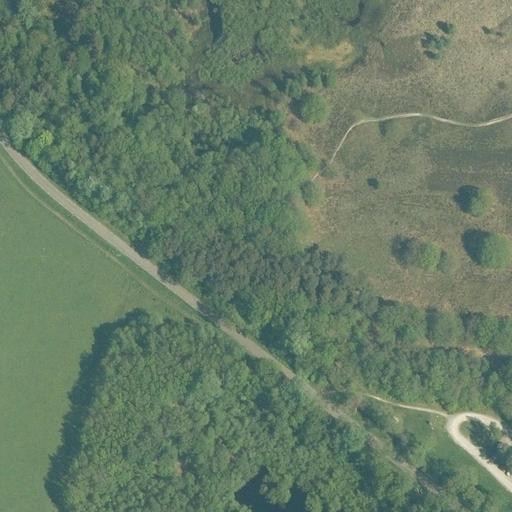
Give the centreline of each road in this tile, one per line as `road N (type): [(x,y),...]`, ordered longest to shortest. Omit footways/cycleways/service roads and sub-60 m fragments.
road 1 (tertiary): [(463,511),(63,200),(0,133)]
road 2 (track): [(271,363),(178,407),(73,511)]
